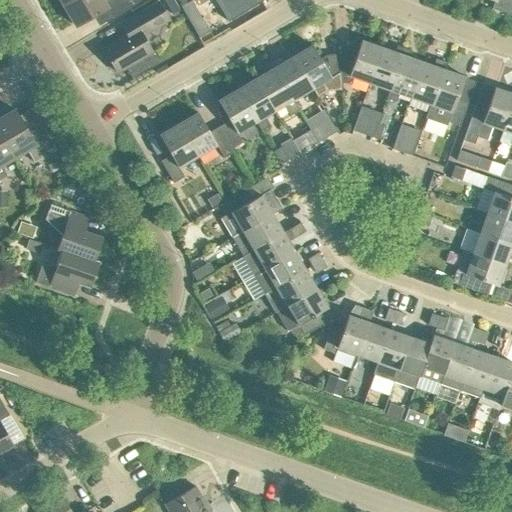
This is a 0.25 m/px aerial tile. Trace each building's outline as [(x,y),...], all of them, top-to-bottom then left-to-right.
[(69,0),(62,5),(75,26),(96,13),(102,23),(139,2),(137,0),(69,0)] [(172,0),(162,0),(170,13),(178,9),(172,0)] [(213,0),(227,22),(255,6),(251,0),(213,0)] [(510,16),(511,10),(511,0),(489,0),(493,1),(491,9),(510,16)] [(181,5),(179,6),(185,16),(195,10),(189,1),(181,5)] [(120,24),(126,35),(102,49),(116,73),(125,68),(131,79),(160,62),(154,50),(151,52),(141,36),(168,20),(157,2),(120,24)] [(347,53),(336,54),(339,83),(350,82),(352,78),(368,84),(381,48),(360,41),(354,56),(347,53)] [(311,46),(292,57),(311,89),(315,97),(326,91),(340,90),(339,83),(336,54),(325,55),(319,59),(311,46)] [(394,53),(381,48),(368,84),(388,90),(389,91),(403,49),(396,46),(394,53)] [(411,51),(403,49),(389,91),(388,90),(385,99),(395,102),(398,94),(409,98),(421,62),(408,58),(411,51)] [(276,58),(269,62),(292,100),(311,89),(292,57),(280,64),(276,58)] [(434,67),(421,62),(409,98),(429,105),(442,70),(444,63),(437,60),(434,67)] [(266,72),(254,79),(273,111),(283,106),(289,116),(298,111),(292,100),(269,62),(263,66),(266,72)] [(463,77),(442,70),(429,105),(450,112),(446,122),(458,126),(466,103),(455,99),(463,77)] [(232,84),(235,90),(255,122),(260,131),(269,126),(264,117),(273,111),(254,79),(242,86),(239,80),(232,84)] [(491,126),(502,130),(511,100),(511,94),(493,87),(485,109),(474,105),(462,140),(473,144),(476,137),(486,140),(491,126)] [(228,121),(218,127),(231,149),(242,143),(236,133),(255,122),(235,90),(217,101),(228,121)] [(511,135),(509,144),(511,144),(511,100),(502,130),(511,133),(511,135)] [(355,132),(372,138),(380,114),(364,108),(355,132)] [(13,110),(0,117),(0,136),(12,158),(26,150),(33,162),(55,149),(41,126),(27,134),(13,110)] [(319,111),(304,120),(317,142),(332,133),(319,111)] [(196,113),(177,124),(196,157),(215,146),(223,158),(233,152),(231,149),(218,127),(208,133),(196,113)] [(380,114),(372,138),(380,141),(385,127),(378,124),(381,114),(380,114)] [(317,142),(304,120),(303,121),(309,130),(302,134),(310,147),(317,142)] [(196,157),(177,124),(158,135),(170,155),(159,161),(172,183),(183,177),(178,168),(196,157)] [(391,149),(410,156),(418,131),(400,125),(391,149)] [(0,165),(12,158),(0,136),(0,165)] [(272,152),(280,164),(287,160),(280,147),(272,152)] [(478,158),(475,169),(486,172),(490,162),(478,158)] [(499,176),(507,179),(511,165),(511,164),(504,162),(499,176)] [(465,170),(453,165),(448,178),(461,182),(465,170)] [(53,175),(59,184),(71,177),(66,167),(53,175)] [(474,209),(486,213),(511,222),(511,186),(486,177),(474,209)] [(231,238),(271,214),(280,209),(269,190),(260,195),(259,195),(252,200),(245,190),(224,202),(219,205),(225,215),(220,218),(231,238)] [(0,216),(7,228),(36,201),(30,191),(0,208),(0,216)] [(61,234),(56,249),(97,263),(97,262),(92,261),(101,238),(83,232),(88,219),(49,205),(44,219),(61,234)] [(511,222),(486,213),(479,233),(511,245),(511,240),(511,222)] [(241,256),(241,257),(282,233),(271,214),(231,238),(241,256)] [(419,214),(416,221),(427,225),(430,217),(419,214)] [(252,276),(293,251),(287,242),(304,232),(299,223),(282,233),(241,257),(252,276)] [(479,233),(471,254),(503,265),(511,245),(479,233)] [(97,263),(56,249),(55,249),(60,251),(55,266),(52,265),(40,266),(34,282),(72,296),(77,282),(89,287),(97,263)] [(252,276),(263,294),(304,270),(293,251),(252,276)] [(503,265),(471,254),(462,251),(451,283),(483,294),(487,283),(496,286),(503,265)] [(306,259),(310,266),(321,260),(317,253),(306,259)] [(321,260),(310,266),(314,273),(325,267),(321,260)] [(205,277),(199,267),(191,272),(196,282),(205,277)] [(263,294),(274,313),(314,289),(304,270),(263,294)] [(207,288),(198,294),(203,301),(212,296),(207,288)] [(274,313),(275,312),(286,331),(288,330),(290,334),(297,338),(303,335),(324,323),(318,312),(326,308),(314,289),(274,313)] [(228,309),(221,296),(205,305),(213,318),(228,309)] [(357,351),(368,323),(372,311),(353,305),(347,315),(346,315),(343,324),(332,320),(322,350),(333,354),(336,347),(355,353),(356,351),(357,351)] [(383,320),(390,323),(394,311),(387,308),(383,320)] [(394,311),(390,323),(398,325),(402,314),(394,311)] [(427,325),(435,328),(439,316),(431,314),(427,325)] [(435,328),(442,330),(446,319),(439,316),(435,328)] [(217,332),(223,343),(240,333),(234,323),(217,332)] [(373,371),(388,330),(368,323),(357,351),(377,358),(373,371)] [(467,340),(476,342),(480,331),(471,328),(467,340)] [(373,371),(394,378),(408,337),(388,330),(373,371)] [(480,331),(476,342),(483,345),(486,333),(480,331)] [(419,373),(439,380),(452,342),(431,335),(428,344),(429,344),(422,364),(419,373)] [(414,386),(419,373),(422,364),(429,344),(428,344),(408,337),(394,378),(414,386)] [(459,387),(472,350),(452,342),(439,380),(441,381),(435,397),(453,404),(459,387)] [(480,394),(483,385),(493,357),(472,350),(459,387),(480,394)] [(483,385),(503,392),(510,373),(511,373),(511,369),(511,363),(505,361),(493,357),(483,385)] [(498,405),(511,409),(511,373),(510,373),(503,392),(498,405)] [(344,382),(329,376),(323,391),(339,397),(344,382)] [(0,451),(12,445),(0,423),(0,420),(8,415),(0,401),(0,451)] [(399,420),(403,408),(389,403),(384,415),(399,420)] [(403,419),(403,420),(422,427),(426,416),(406,409),(403,419)] [(463,442),(467,431),(462,429),(457,441),(463,442)] [(163,504),(168,511),(194,511),(205,506),(194,486),(163,504)] [(62,498),(55,502),(60,511),(63,511),(69,509),(62,498)] [(60,511),(55,502),(47,507),(49,511),(60,511)]
